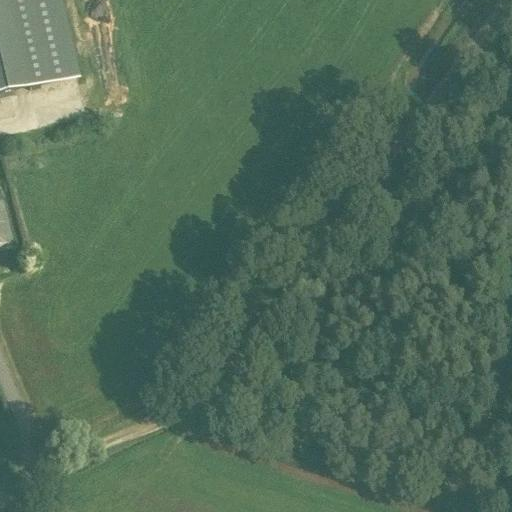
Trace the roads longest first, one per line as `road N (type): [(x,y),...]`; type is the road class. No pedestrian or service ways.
road 1 (track): [(65,463),(240,379),(509,0)]
road 2 (track): [(188,410),(502,511)]
